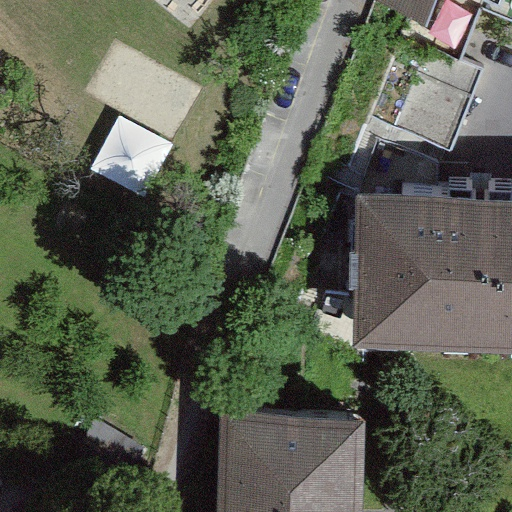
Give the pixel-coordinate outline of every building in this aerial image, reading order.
[(164,0),(191,23),(210,0),(164,0)] [(511,0),(406,0),(392,34),(410,42),(465,64),(487,10),(511,20),(511,0)] [(379,117),(458,149),(489,74),(465,64),(410,42),(379,117)] [(149,187),(168,135),(116,115),(96,168),(149,187)] [(385,143),(366,195),(363,297),(331,297),(314,334),(361,361),(362,336),(511,341),(511,199),(442,197),(446,165),(385,143)] [(359,511),(361,408),(230,406),(228,511),(359,511)]
